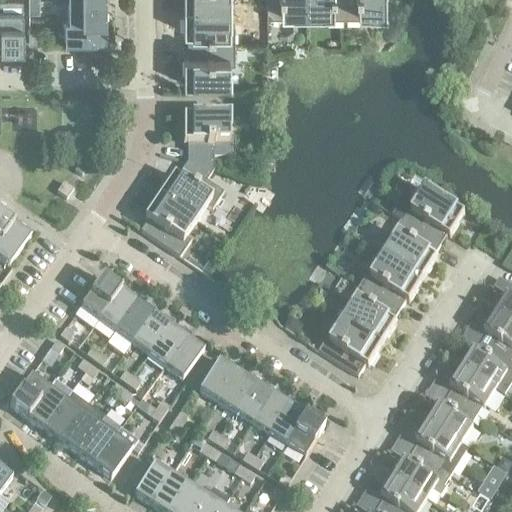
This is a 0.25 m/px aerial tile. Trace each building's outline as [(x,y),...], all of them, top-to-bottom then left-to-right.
[(23,0),(2,0),(2,48),(17,48),(17,45),(24,45),(24,10),(23,0)] [(39,13),(38,0),(27,0),(28,13),(39,13)] [(106,0),(69,0),(70,19),(107,19),(106,0)] [(266,0),(267,18),(287,18),(287,12),(294,12),(306,12),(306,0),(266,0)] [(306,0),(306,12),(319,12),(325,12),(325,18),(344,18),(344,0),(306,0)] [(344,0),(344,18),(364,18),(364,12),(371,12),(384,12),(384,0),(344,0)] [(228,25),(228,6),(183,6),(183,32),(187,32),(187,45),(234,45),(234,25),(228,25)] [(107,19),(70,19),(66,19),(66,42),(104,42),(104,35),(107,35),(107,19)] [(28,44),(39,44),(39,31),(28,31),(28,44)] [(183,57),(183,84),(229,84),(229,64),(234,64),(234,45),(187,45),(187,57),(183,57)] [(187,165),(213,173),(213,160),(234,160),(234,140),(229,139),(229,119),(183,119),(183,147),(187,147),(187,165)] [(159,200),(197,225),(207,209),(212,213),(223,196),(206,184),(213,173),(187,165),(177,180),(173,178),(159,200)] [(66,202),(67,201),(73,193),(63,186),(57,195),(66,202)] [(402,202),(392,219),(400,224),(444,251),(465,217),(460,214),(465,206),(442,191),(437,199),(426,193),(415,210),(411,207),(402,202)] [(186,241),(197,225),(159,200),(144,221),(148,224),(140,235),(179,261),(191,244),(186,241)] [(0,246),(13,228),(0,218),(0,246)] [(400,224),(380,256),(423,283),(444,251),(400,224)] [(0,263),(9,271),(31,241),(13,228),(0,246),(0,263)] [(403,316),(423,283),(380,256),(360,289),(403,316)] [(99,323),(120,294),(102,281),(96,290),(81,311),(99,323)] [(383,348),(403,316),(360,289),(339,321),(383,348)] [(99,323),(115,335),(137,306),(120,294),(99,323)] [(511,301),(507,298),(495,317),(511,327),(511,301)] [(115,335),(132,347),(153,318),(137,306),(115,335)] [(511,365),(511,362),(511,327),(495,317),(484,335),(492,340),(486,349),(511,365)] [(132,347),(148,359),(170,330),(153,318),(132,347)] [(318,355),(358,380),(365,369),(369,371),(383,348),(339,321),(318,355)] [(165,371),(186,342),(170,330),(148,359),(165,371)] [(68,345),(73,338),(65,332),(60,340),(68,345)] [(182,384),(204,354),(186,342),(165,371),(182,384)] [(58,358),(64,350),(56,345),(51,352),(58,358)] [(511,365),(486,349),(481,359),(472,353),(461,372),(495,393),(496,393),(504,399),(511,386),(511,365)] [(94,364),(100,357),(91,351),(86,359),(94,364)] [(94,364),(102,370),(107,362),(100,357),(94,364)] [(85,377),(90,369),(82,364),(77,372),(85,377)] [(217,406),(236,375),(218,364),(198,395),(217,406)] [(93,383),(98,375),(90,369),(85,377),(93,383)] [(484,412),(495,393),(461,372),(449,390),(458,395),(452,404),(476,420),(482,411),(484,412)] [(119,383),(127,388),(132,381),(124,375),(119,383)] [(217,406),(234,417),(254,386),(236,375),(217,406)] [(10,409),(27,422),(49,392),(31,380),(16,400),(10,409)] [(127,388),(135,394),(140,386),(132,381),(127,388)] [(44,434),(65,404),(71,396),(54,384),(49,392),(27,422),(44,434)] [(234,417),(251,428),(271,397),(254,386),(234,417)] [(118,401),(123,393),(116,388),(110,396),(118,401)] [(125,407),(131,399),(123,393),(118,401),(125,407)] [(65,404),(44,434),(60,446),(87,408),(71,397),(65,404)] [(251,428),(269,439),(288,408),(271,397),(251,428)] [(426,427),(461,448),(473,430),(471,429),(476,420),(452,404),(446,414),(438,408),(426,427)] [(164,418),(169,410),(161,405),(156,413),(164,418)] [(105,421),(87,408),(60,446),(77,458),(99,429),(105,421)] [(286,450),(305,419),(288,408),(269,439),(286,450)] [(158,426),(164,418),(156,413),(150,421),(158,426)] [(173,425),(181,431),(187,422),(179,417),(173,425)] [(304,461),(324,430),(305,419),(286,450),(304,461)] [(99,429),(77,458),(93,470),(115,440),(114,440),(120,432),(105,421),(99,429)] [(176,438),(181,431),(173,425),(168,433),(176,438)] [(426,427),(415,445),(423,450),(418,459),(442,475),(450,481),(468,453),(461,448),(426,427)] [(132,453),(132,452),(136,446),(120,434),(115,441),(115,440),(93,470),(111,482),(132,453)] [(207,443),(215,448),(220,440),(212,435),(207,443)] [(223,453),(228,445),(220,440),(215,448),(223,453)] [(207,461),(212,453),(203,448),(199,456),(207,461)] [(207,461),(215,466),(220,459),(212,453),(207,461)] [(249,470),(254,461),(246,456),(241,464),(249,470)] [(427,503),(433,494),(441,499),(446,492),(444,490),(450,481),(442,475),(418,459),(412,469),(403,464),(392,482),(427,503)] [(258,475),(263,467),(254,461),(249,470),(258,475)] [(152,510),(172,478),(154,467),(134,498),(152,510)] [(241,483),(246,475),(238,470),(233,478),(241,483)] [(0,472),(0,497),(12,481),(0,472)] [(255,480),(246,475),(241,483),(250,488),(255,480)] [(156,511),(174,511),(189,489),(172,478),(152,510),(156,511)] [(285,491),(291,483),(282,478),(277,486),(285,491)] [(421,511),(427,503),(392,482),(381,500),(389,505),(384,511),(421,511)] [(174,511),(198,511),(206,500),(189,489),(174,511)] [(198,511),(222,511),(224,511),(229,503),(211,492),(206,500),(198,511)] [(277,505),(282,497),(274,492),(269,500),(277,505)]
